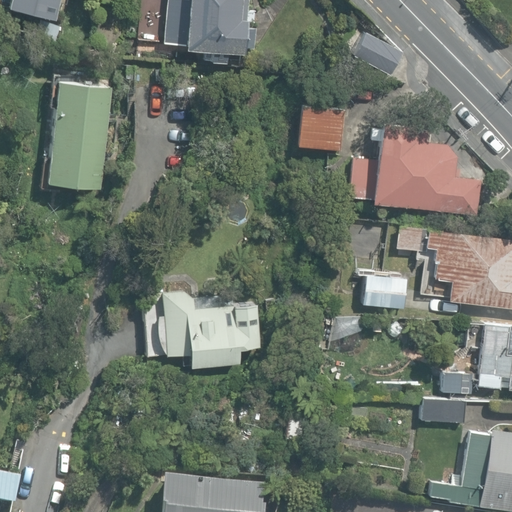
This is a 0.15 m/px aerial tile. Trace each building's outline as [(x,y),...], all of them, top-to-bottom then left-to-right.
[(7,0),(6,5),(51,17),(55,0),(7,0)] [(181,46),(241,52),(242,46),(249,47),(252,25),(245,25),(246,18),(243,18),(245,0),(165,0),(161,41),(181,43),(181,46)] [(35,28),(54,35),(58,24),(39,17),(35,28)] [(350,54),(387,73),(399,51),(362,32),(350,54)] [(44,180),(98,186),(109,85),(56,79),(44,180)] [(296,145),(339,149),(343,108),(299,105),(296,145)] [(368,201),(474,210),(477,176),(457,175),(457,166),(453,166),(454,154),(443,140),(424,139),(425,128),(415,127),(415,124),(377,120),(377,127),(370,127),(369,137),(376,137),(374,157),(351,154),(347,196),(368,198),(368,201)] [(291,190),(310,192),(312,172),(292,171),(291,190)] [(343,242),(347,215),(338,214),(334,240),(343,242)] [(444,295),(511,302),(511,234),(430,226),(430,227),(423,226),(424,225),(393,222),(391,244),(421,247),(422,242),(429,243),(427,257),(431,257),(429,274),(446,276),(444,295)] [(359,303),(402,307),(406,278),(362,273),(359,303)] [(186,353),(187,365),(236,361),(235,346),(257,344),(253,301),(230,303),(229,293),(191,296),(181,289),(159,291),(165,355),(186,353)] [(506,387),(511,387),(511,324),(481,321),(474,384),(498,386),(499,375),(507,376),(506,387)] [(440,390),(468,392),(470,372),(441,371),(440,390)] [(418,417),(461,420),(462,399),(420,396),(418,417)] [(284,435),(300,438),(304,412),(288,410),(284,435)] [(392,426),(408,429),(410,417),(395,414),(392,426)] [(445,499),(511,508),(511,428),(488,425),(487,432),(468,429),(459,483),(428,478),(426,492),(445,495),(445,499)] [(0,502),(13,504),(18,476),(0,474),(0,502)] [(261,511),(262,505),(260,505),(261,485),(159,477),(157,505),(160,506),(159,511),(261,511)]
